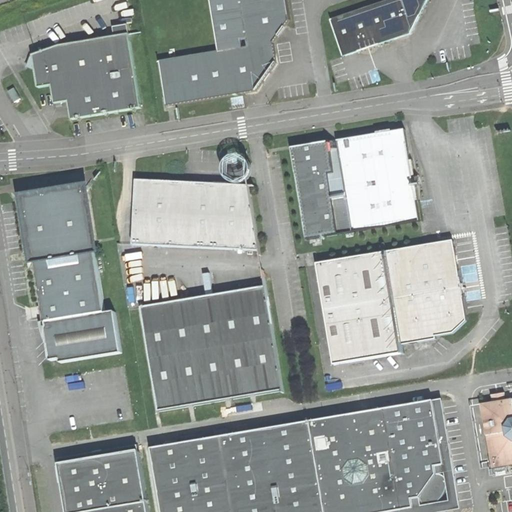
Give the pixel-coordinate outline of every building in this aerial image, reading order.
[(287,0),(241,0),(249,46),(220,51),(160,61),(167,106),(219,98),(256,91),(278,63),(274,42),(290,19),(287,0)] [(249,46),(241,0),(210,0),(220,51),(249,46)] [(391,0),(331,20),(344,57),(383,43),(405,36),(410,34),(426,0),(391,0)] [(35,71),(38,87),(52,85),(55,103),(68,101),(71,119),(77,118),(79,120),(81,118),(104,114),(107,115),(109,113),(132,109),(134,111),(136,108),(142,108),(129,33),(60,44),(32,55),(35,71)] [(14,101),(20,98),(14,87),(8,91),(14,101)] [(420,220),(417,200),(415,186),(413,175),(411,161),(405,129),(393,131),(379,134),(364,136),(338,141),(339,147),(353,231),(420,220)] [(308,239),(353,231),(339,147),(330,148),(328,139),(314,142),(314,144),(292,147),(308,239)] [(420,174),(415,175),(413,175),(415,186),(417,185),(422,185),(420,174)] [(261,251),(250,186),(196,183),(137,180),(134,245),(261,251)] [(48,203),(45,204),(45,202),(43,200),(40,198),(36,197),(32,198),(28,200),(26,204),(25,207),(26,211),(31,217),(28,223),(44,321),(45,321),(46,326),(45,326),(50,360),(59,358),(60,362),(122,352),(115,310),(105,312),(87,199),(87,198),(86,199),(83,199),(85,195),(84,191),(82,189),(77,188),(75,189),(72,191),(68,194),(62,194),(57,193),(54,195),(52,198),(52,202),(48,203)] [(453,240),(386,251),(401,344),(403,344),(436,339),(435,335),(453,332),(466,320),(460,280),(453,240)] [(404,352),(403,344),(401,344),(386,251),(317,263),(334,364),(404,352)] [(159,411),(284,390),(266,287),(254,289),(253,286),(240,286),(241,291),(216,295),(217,306),(194,310),(193,298),(142,306),(159,411)] [(216,295),(193,298),(194,310),(217,306),(216,295)] [(511,398),(506,400),(504,392),(491,394),(492,402),(480,404),(482,411),(480,411),(481,414),(482,414),(485,430),(484,431),(484,434),(486,433),(491,467),(508,464),(508,462),(511,461),(511,398)] [(441,410),(378,421),(367,437),(347,440),(331,428),(228,445),(213,448),(173,455),(158,457),(167,511),(419,511),(419,509),(427,507),(428,510),(429,511),(445,511),(449,509),(453,503),(455,499),(455,494),(454,490),(452,486),(449,484),(444,484),(443,476),(451,475),(443,421),(439,422),(438,415),(442,414),(441,410)] [(367,437),(378,421),(331,428),(347,440),(367,437)] [(152,511),(143,454),(63,468),(70,511),(152,511)]
